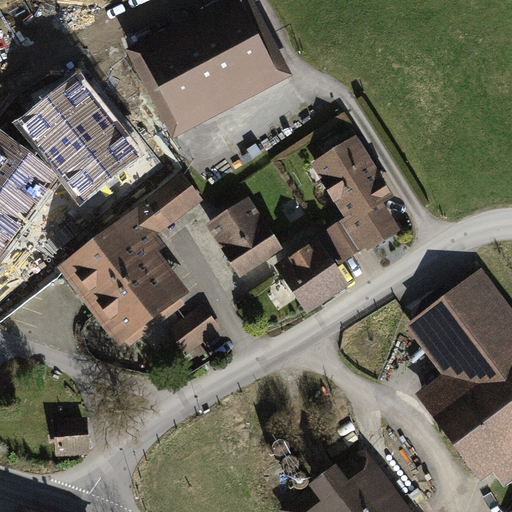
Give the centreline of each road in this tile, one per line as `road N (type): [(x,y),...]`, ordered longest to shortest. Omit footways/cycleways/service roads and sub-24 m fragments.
road 1 (residential): [(184,403),(463,236)]
road 2 (unknown): [(463,236),(378,152),(335,88),(282,107)]
road 3 (residential): [(0,341),(184,403)]
road 4 (residential): [(93,511),(143,431),(184,403)]
